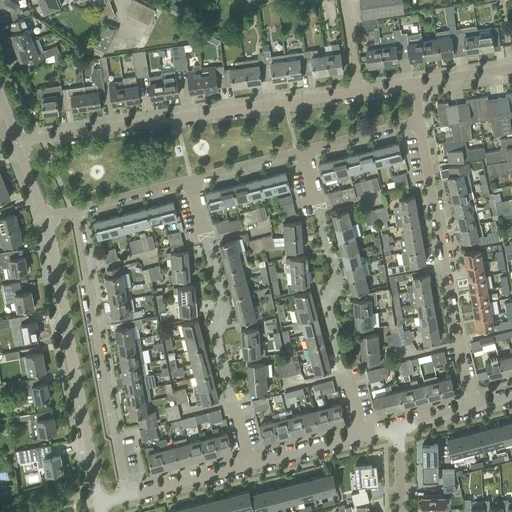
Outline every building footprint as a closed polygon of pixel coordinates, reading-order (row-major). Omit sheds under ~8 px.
[(0,0),(0,4),(0,6),(1,6),(17,14),(21,5),(9,0),(0,0)] [(62,6),(59,0),(38,0),(44,13),(58,7),(62,6)] [(109,0),(107,0),(98,5),(103,19),(114,15),(109,0)] [(137,18),(144,4),(135,0),(132,0),(126,13),(137,18)] [(401,0),(360,0),(363,18),(403,12),(401,0)] [(149,24),(156,10),(144,4),(137,18),(149,24)] [(175,4),(171,12),(179,17),(183,8),(175,4)] [(452,6),(444,7),(447,25),(449,25),(455,24),(452,6)] [(32,33),(26,16),(23,17),(16,14),(16,13),(12,15),(14,21),(8,23),(13,33),(11,34),(16,47),(32,41),(29,34),(32,33)] [(377,23),(377,20),(376,17),(361,19),(362,26),(377,23)] [(105,22),(96,44),(91,54),(101,57),(102,57),(104,52),(106,52),(112,39),(113,39),(118,28),(105,22)] [(378,30),(378,26),(377,23),(362,26),(363,32),(378,30)] [(458,46),(456,29),(455,24),(449,25),(449,29),(435,31),(436,39),(439,56),(453,54),(452,47),(458,46)] [(480,50),(477,34),(476,26),(456,29),(458,46),(465,45),(466,52),(480,50)] [(499,40),(498,30),(497,26),(490,27),(491,32),(477,34),(480,50),(493,48),(492,41),(499,40)] [(394,41),(380,43),(381,47),(383,64),(398,62),(397,55),(403,54),(400,34),(401,34),(400,29),(393,30),(394,41)] [(401,34),(400,34),(403,54),(409,53),(410,60),(425,58),(422,41),(420,32),(407,34),(406,33),(401,34)] [(37,39),(32,41),(16,47),(21,60),(29,57),(32,63),(59,53),(56,46),(42,51),(37,39)] [(439,56),(436,39),(422,41),(425,58),(439,56)] [(381,47),(380,43),(366,45),(369,66),(383,64),(381,47)] [(339,44),(331,45),(332,53),(325,54),(328,72),(342,70),(339,44)] [(184,45),(177,46),(179,60),(181,70),(187,69),(184,45)] [(179,60),(177,46),(171,47),(173,61),(179,60)] [(287,78),(285,61),(271,63),(269,50),(263,51),(264,57),(265,64),(267,77),(273,77),(273,80),(287,78)] [(328,72),(325,54),(312,56),(311,50),(304,51),(305,57),(307,71),(313,71),(314,75),(328,72)] [(145,51),(138,52),(140,66),(147,65),(145,51)] [(140,66),(138,52),(132,53),(134,67),(140,66)] [(307,71),(305,57),(298,58),(297,53),(284,55),(285,61),(287,78),(302,76),(301,72),(307,71)] [(265,64),(264,57),(243,60),(247,84),(261,82),(261,78),(267,77),(265,64)] [(110,81),(106,58),(100,58),(101,68),(103,82),(110,81)] [(247,84),(243,60),(234,61),(235,68),(224,70),(226,83),(232,82),(233,86),(247,84)] [(201,73),(200,68),(200,64),(194,65),(192,67),(193,70),(187,71),(190,93),(204,91),(201,73)] [(226,83),(224,70),(223,66),(215,67),(215,66),(200,68),(201,73),(204,91),(217,89),(217,85),(226,83)] [(103,82),(101,68),(93,69),(91,85),(84,86),(84,90),(87,108),(100,106),(98,92),(105,92),(103,82)] [(178,95),(175,72),(175,70),(161,72),(161,74),(162,79),(165,96),(178,95)] [(162,79),(161,74),(155,76),(148,77),(152,98),(165,96),(162,79)] [(139,100),(136,79),(136,76),(122,78),(123,80),(123,85),(126,102),(139,100)] [(123,85),(123,80),(116,81),(109,82),(113,104),(126,102),(123,85)] [(84,90),(84,86),(76,87),(61,89),(64,107),(73,106),(74,110),(87,108),(84,90)] [(64,107),(61,89),(61,87),(48,89),(49,95),(41,97),(44,114),(58,112),(58,108),(64,107)] [(511,92),(505,93),(505,96),(506,101),(503,102),(504,109),(498,110),(502,134),(511,133),(509,119),(511,116),(511,115),(511,92)] [(502,134),(498,110),(492,110),(491,104),(488,104),(487,96),(476,98),(480,120),(487,119),(490,122),(492,136),(502,134)] [(480,120),(476,98),(465,99),(467,107),(463,108),(464,114),(459,115),(462,140),(465,140),(472,139),(470,125),(472,122),(480,120)] [(462,140),(459,115),(453,116),(452,109),(449,110),(447,102),(436,104),(440,126),(448,125),(451,126),(453,141),(462,140)] [(280,128),(253,135),(255,140),(248,142),(251,153),(257,152),(256,148),(284,141),(280,128)] [(511,137),(500,139),(501,147),(499,150),(485,152),(484,147),(485,157),(486,162),(511,158),(511,137)] [(485,157),(484,147),(469,149),(466,147),(465,140),(462,140),(453,141),(442,143),(444,154),(449,153),(449,156),(452,156),(453,162),(485,157)] [(398,142),(385,146),(389,162),(402,159),(402,158),(398,142)] [(389,162),(385,146),(371,149),(376,165),(389,162)] [(376,165),(371,149),(358,153),(362,169),(376,165)] [(362,169),(358,153),(345,156),(349,172),(362,169)] [(351,179),(349,172),(345,156),(332,160),(336,176),(337,176),(338,182),(351,179)] [(336,176),(332,160),(319,163),(323,179),(336,176)] [(502,173),(500,162),(486,164),(489,176),(502,173)] [(471,185),(468,173),(468,172),(465,173),(463,164),(458,165),(448,167),(450,176),(447,177),(451,190),(470,185),(471,185)] [(286,172),(272,175),(277,191),(290,188),(286,172)] [(405,173),(395,175),(392,176),(395,187),(401,186),(408,184),(405,173)] [(277,191),(272,175),(259,178),(263,195),(277,191)] [(377,177),(371,179),(374,191),(380,189),(377,177)] [(263,195),(259,178),(246,182),(250,198),(263,195)] [(374,191),(371,179),(365,180),(369,192),(374,191)] [(369,192),(365,180),(360,182),(363,194),(369,192)] [(489,194),(486,181),(481,182),(483,190),(479,191),(480,196),(488,195),(488,194),(489,194)] [(250,198),(246,182),(233,185),(237,201),(250,198)] [(363,194),(360,182),(354,183),(357,195),(363,194)] [(0,201),(10,197),(4,183),(0,185),(0,201)] [(237,201),(233,185),(219,189),(224,205),(237,201)] [(469,199),(467,193),(472,192),(470,185),(451,190),(454,203),(469,199)] [(353,186),(340,190),(341,195),(329,199),(330,204),(340,202),(356,198),(353,186)] [(224,205),(219,189),(206,192),(210,208),(224,205)] [(341,195),(340,190),(327,193),(329,199),(341,195)] [(495,202),(493,196),(493,193),(490,194),(489,194),(488,194),(488,195),(489,199),(488,199),(489,202),(487,203),(483,207),(483,209),(490,208),(490,207),(495,206),(495,202)] [(280,205),(292,202),(293,202),(292,195),(278,198),(280,205)] [(414,196),(404,198),(399,199),(400,206),(393,207),(394,213),(416,210),(414,196)] [(474,198),(469,199),(454,203),(457,215),(477,210),(474,198)] [(511,198),(500,201),(495,202),(495,206),(496,210),(511,206),(511,198)] [(173,201),(160,204),(164,220),(177,217),(173,201)] [(294,208),(292,202),(280,205),(281,211),(294,208)] [(164,220),(160,204),(146,208),(151,224),(164,220)] [(264,206),(258,208),(262,220),(267,219),(264,206)] [(351,223),(348,210),(352,209),(351,206),(337,210),(338,213),(332,214),(335,228),(351,223)] [(389,219),(386,206),(380,208),(383,221),(387,220),(389,219)] [(511,206),(496,210),(497,214),(498,216),(505,215),(506,219),(511,218),(510,214),(511,213),(511,206)] [(151,224),(146,208),(133,211),(137,227),(151,224)] [(262,220),(258,208),(253,209),(256,221),(262,220)] [(295,213),(294,208),(281,211),(283,217),(295,213)] [(383,221),(380,208),(374,209),(378,222),(382,221),(383,221)] [(256,221),(253,209),(247,210),(250,223),(256,221)] [(378,222),(374,209),(369,211),(372,224),(377,223),(378,222)] [(250,223),(247,210),(239,212),(241,218),(243,225),(250,223)] [(419,223),(416,210),(401,212),(402,219),(395,220),(397,226),(403,225),(419,223)] [(475,225),(480,223),(477,210),(457,215),(460,228),(475,225)] [(137,227),(133,211),(120,215),(124,231),(137,227)] [(372,224),(369,211),(363,212),(366,225),(372,224)] [(0,231),(0,232),(18,227),(15,214),(6,216),(5,212),(0,213),(0,231)] [(124,231),(120,215),(107,218),(111,234),(124,231)] [(111,234),(107,218),(94,221),(98,238),(111,234)] [(243,227),(243,225),(241,218),(228,221),(229,225),(216,228),(218,233),(227,231),(243,227)] [(229,225),(228,221),(227,219),(215,222),(216,228),(229,225)] [(388,228),(387,220),(383,221),(382,221),(378,222),(379,229),(380,229),(384,229),(388,228)] [(480,223),(475,225),(460,228),(463,242),(475,239),(477,245),(500,240),(497,228),(495,220),(490,221),(492,231),(486,233),(486,236),(483,236),(480,223)] [(300,221),(290,222),(283,223),(284,237),(301,235),(300,221)] [(355,236),(351,223),(335,228),(339,241),(355,236)] [(421,235),(419,223),(403,225),(405,233),(401,234),(402,239),(406,238),(421,235)] [(0,245),(21,241),(18,227),(0,232),(2,240),(0,240),(0,245)] [(180,231),(170,234),(167,234),(169,240),(181,237),(180,231)] [(152,235),(146,237),(149,249),(155,248),(152,235)] [(275,248),(271,235),(266,237),(269,249),(275,248)] [(284,237),(272,238),(274,246),(285,246),(285,251),(292,250),(302,250),(301,235),(284,237)] [(423,248),(421,235),(406,238),(408,251),(423,248)] [(360,244),(357,244),(355,236),(339,241),(342,254),(358,250),(361,249),(360,244)] [(149,249),(146,237),(140,238),(143,251),(149,249)] [(183,243),(181,237),(169,240),(170,246),(183,243)] [(269,249),(266,237),(260,238),(263,251),(269,249)] [(143,251),(140,238),(135,240),(138,252),(143,251)] [(263,251),(260,238),(255,240),(258,252),(263,251)] [(239,253),(235,239),(219,243),(223,257),(239,253)] [(138,252),(135,240),(129,241),(132,254),(138,252)] [(258,252),(255,240),(249,241),(252,253),(258,252)] [(388,241),(383,242),(384,250),(390,249),(393,249),(392,244),(389,245),(388,241)] [(115,248),(112,249),(102,251),(105,263),(118,259),(115,248)] [(425,262),(423,248),(408,251),(401,252),(403,265),(410,264),(425,262)] [(13,250),(3,252),(0,252),(0,265),(1,265),(2,269),(6,268),(8,278),(17,277),(16,273),(27,271),(24,256),(12,258),(11,251),(13,250)] [(188,250),(178,251),(166,252),(166,259),(171,258),(172,266),(189,265),(188,250)] [(362,263),(358,250),(342,254),(345,267),(362,263)] [(479,250),(473,251),(464,253),(466,266),(482,263),(479,250)] [(242,266),(239,253),(223,257),(226,270),(242,266)] [(308,270),(307,256),(297,257),(290,258),(286,258),(286,263),(290,262),(291,272),(308,270)] [(365,276),(362,263),(345,267),(349,280),(365,276)] [(484,276),(482,263),(466,266),(468,278),(484,276)] [(162,278),(159,265),(154,267),(157,279),(162,278)] [(190,279),(189,265),(172,266),(172,274),(167,275),(168,280),(190,279)] [(387,267),(388,273),(403,271),(402,265),(392,266),(387,267)] [(246,279),(242,266),(226,270),(230,283),(246,279)] [(124,287),(122,274),(121,267),(106,270),(108,277),(105,277),(108,290),(124,287)] [(157,279),(154,267),(148,268),(151,280),(157,279)] [(151,280),(148,268),(142,270),(145,282),(151,280)] [(309,284),(308,270),(291,272),(292,285),(287,285),(288,293),(305,288),(305,285),(309,284)] [(402,274),(389,276),(390,282),(395,281),(403,280),(402,274)] [(428,274),(418,276),(412,277),(414,284),(407,286),(408,292),(415,290),(430,287),(428,274)] [(368,290),(365,276),(349,280),(352,294),(368,290)] [(486,288),(484,276),(468,278),(470,291),(486,288)] [(249,292),(246,279),(230,283),(233,296),(249,292)] [(19,281),(9,283),(3,284),(6,303),(16,302),(17,310),(34,307),(31,291),(18,293),(16,283),(19,282),(19,281)] [(194,285),(184,286),(173,287),(174,294),(178,293),(178,301),(196,299),(194,285)] [(131,291),(130,286),(124,287),(108,290),(110,302),(127,299),(125,292),(131,291)] [(432,300),(430,287),(415,290),(408,292),(410,305),(417,303),(432,300)] [(489,301),(486,288),(470,291),(473,304),(489,301)] [(314,304),(310,290),(294,294),(298,308),(314,304)] [(357,295),(358,299),(353,300),(354,314),(372,312),(371,304),(377,304),(376,291),(357,295)] [(252,305),(249,292),(233,296),(236,309),(252,305)] [(132,298),(127,299),(110,302),(112,315),(120,313),(121,320),(134,317),(132,311),(134,311),(132,298)] [(197,314),(196,299),(178,301),(179,315),(197,314)] [(435,313),(432,300),(417,303),(419,316),(435,313)] [(491,314),(489,301),(473,304),(475,317),(491,314)] [(317,317),(314,304),(298,308),(294,309),(297,322),(301,321),(317,317)] [(256,319),(252,305),(236,309),(240,323),(256,319)] [(511,326),(511,310),(506,311),(507,320),(499,322),(500,329),(511,326)] [(373,326),(372,312),(354,314),(356,328),(373,326)] [(437,326),(435,313),(419,316),(421,324),(417,324),(418,330),(422,329),(437,326)] [(394,322),(392,314),(387,315),(388,323),(389,323),(389,325),(395,325),(394,322)] [(493,327),(491,314),(475,317),(477,330),(493,327)] [(26,315),(16,317),(10,317),(13,332),(22,330),(23,339),(29,338),(39,337),(36,321),(23,323),(22,316),(26,315)] [(320,330),(317,317),(301,321),(304,334),(320,330)] [(134,338),(131,325),(141,323),(141,318),(134,319),(131,320),(121,321),(122,327),(115,329),(117,341),(134,338)] [(198,319),(188,322),(181,324),(185,337),(201,333),(198,319)] [(406,344),(403,331),(401,323),(396,324),(396,325),(397,332),(401,345),(406,344)] [(401,345),(397,332),(396,325),(395,325),(389,325),(392,334),(395,347),(401,345)] [(439,340),(437,326),(422,329),(424,343),(439,340)] [(258,327),(251,328),(241,329),(242,343),(259,342),(258,327)] [(409,329),(403,331),(406,344),(412,342),(409,329)] [(324,343),(320,330),(304,334),(308,347),(324,343)] [(205,346),(201,333),(185,337),(188,350),(205,346)] [(377,333),(370,334),(360,334),(361,348),(378,347),(377,333)] [(395,347),(392,334),(386,335),(389,348),(395,347)] [(496,348),(494,342),(493,336),(480,339),(483,351),(496,348)] [(142,350),(139,337),(134,338),(117,341),(119,354),(136,351),(142,350)] [(265,349),(260,349),(259,342),(242,343),(243,357),(265,355),(265,349)] [(327,356),(324,343),(308,347),(311,361),(327,356)] [(208,359),(205,346),(188,350),(192,363),(208,359)] [(379,355),(378,347),(361,348),(362,363),(380,361),(382,360),(382,355),(379,355)] [(20,357),(18,350),(5,353),(6,360),(20,357)] [(144,362),(142,350),(136,351),(119,354),(121,366),(144,363),(144,362)] [(432,360),(445,357),(443,351),(430,354),(432,360)] [(42,352),(32,354),(25,355),(28,373),(45,370),(42,352)] [(295,374),(292,361),(290,362),(289,357),(291,357),(290,353),(285,354),(287,363),(286,363),(290,375),(295,374)] [(511,371),(511,358),(511,355),(499,359),(502,374),(511,371)] [(331,370),(327,356),(311,361),(315,374),(331,370)] [(446,362),(445,357),(432,360),(433,366),(446,362)] [(211,372),(208,359),(192,363),(195,377),(211,372)] [(414,372),(410,360),(410,359),(405,361),(408,374),(414,372)] [(502,374),(499,359),(486,362),(488,370),(489,377),(502,374)] [(298,360),(292,361),(295,374),(301,372),(298,360)] [(408,374),(405,361),(399,362),(402,375),(408,374)] [(265,362),(258,363),(248,364),(249,378),(266,376),(265,362)] [(146,375),(144,363),(121,366),(124,379),(140,376),(146,375)] [(290,375),(286,363),(281,364),(284,377),(290,375)] [(284,377),(281,364),(275,366),(278,378),(284,377)] [(381,373),(380,368),(366,371),(368,377),(381,373)] [(488,370),(476,374),(478,380),(489,377),(488,370)] [(215,386),(211,372),(195,377),(197,384),(192,385),(194,391),(215,386)] [(382,379),(381,373),(368,377),(369,382),(382,379)] [(147,375),(146,375),(140,376),(124,379),(126,392),(143,389),(143,388),(149,387),(147,375)] [(267,390),(266,376),(249,378),(250,392),(267,390)] [(441,396),(437,381),(436,376),(423,379),(424,384),(428,399),(441,396)] [(454,392),(452,385),(450,377),(437,381),(441,396),(454,392)] [(34,379),(34,378),(21,381),(23,394),(26,394),(27,403),(50,399),(47,383),(34,385),(33,379),(34,379)] [(428,399),(424,384),(418,386),(417,379),(410,381),(412,387),(416,402),(428,399)] [(321,388),(334,385),(332,380),(322,382),(320,383),(313,385),(314,390),(321,388)] [(335,391),(334,385),(321,388),(323,394),(335,391)] [(403,406),(399,391),(392,392),(390,385),(384,387),(386,394),(390,409),(403,406)] [(218,399),(215,386),(194,391),(197,404),(218,399)] [(151,400),(149,387),(143,389),(126,392),(128,404),(145,401),(151,400)] [(416,402),(412,387),(399,391),(403,406),(416,402)] [(185,388),(179,389),(182,402),(188,400),(185,388)] [(182,402),(179,389),(174,391),(174,392),(175,396),(176,399),(177,403),(182,402)] [(390,409),(386,394),(373,397),(377,412),(390,409)] [(267,397),(261,398),(252,401),(253,406),(268,402),(267,397)] [(157,423),(155,412),(147,413),(145,401),(128,404),(130,417),(137,415),(139,426),(157,423)] [(270,408),(268,402),(253,406),(255,412),(270,408)] [(180,417),(177,404),(164,407),(167,420),(180,417)] [(340,404),(330,406),(326,407),(331,424),(344,421),(340,404)] [(331,424),(326,407),(313,411),(317,428),(331,424)] [(209,417),(221,414),(220,409),(194,415),(196,421),(196,423),(209,420),(209,417)] [(56,432),(53,417),(45,418),(44,411),(29,414),(33,436),(56,432)] [(304,431),(300,414),(292,416),(291,411),(285,412),(287,418),(291,435),(304,431)] [(317,428),(313,411),(300,414),(304,431),(317,428)] [(291,435),(287,418),(279,419),(278,413),(272,415),(273,421),(278,438),(291,435)] [(222,420),(221,414),(209,417),(209,420),(210,423),(213,422),(222,420)] [(190,422),(196,421),(194,415),(181,419),(182,424),(190,422)] [(278,438),(273,421),(260,424),(264,442),(278,438)] [(511,440),(511,428),(510,422),(500,425),(504,443),(510,441),(511,440)] [(504,443),(500,425),(489,427),(494,445),(500,444),(504,443)] [(156,431),(154,426),(139,430),(141,435),(156,431)] [(494,445),(489,427),(479,430),(484,448),(489,447),(494,445)] [(227,433),(219,435),(217,428),(212,430),(214,437),(218,453),(232,450),(227,433)] [(484,448),(479,430),(468,433),(473,451),(479,449),(484,448)] [(142,441),(157,437),(156,431),(141,435),(142,441)] [(218,453),(214,437),(206,438),(205,432),(199,433),(201,440),(205,457),(218,453)] [(473,451),(468,433),(458,436),(463,454),(469,452),(473,451)] [(463,454),(458,436),(447,438),(452,456),(458,455),(463,454)] [(179,464),(174,447),(168,448),(165,438),(158,440),(161,450),(165,467),(179,464)] [(205,457),(201,440),(187,443),(192,460),(205,457)] [(192,460),(187,443),(174,447),(179,464),(192,460)] [(421,465),(421,469),(423,469),(423,480),(438,480),(438,477),(438,474),(454,473),(454,468),(438,468),(438,444),(433,444),(422,445),(422,461),(422,465),(421,465)] [(35,447),(22,450),(25,462),(37,459),(38,467),(45,466),(46,474),(47,474),(57,472),(63,471),(60,455),(50,457),(51,451),(50,445),(40,446),(35,447)] [(165,467),(161,450),(154,452),(153,447),(144,449),(146,457),(148,456),(152,471),(165,467)] [(16,451),(14,451),(15,456),(16,460),(17,463),(25,462),(22,450),(16,451)] [(359,492),(351,494),(354,505),(369,501),(366,490),(365,490),(365,485),(378,484),(377,469),(374,470),(374,469),(374,464),(372,464),(355,466),(355,468),(357,484),(357,486),(358,486),(359,492)] [(337,490),(332,473),(321,476),(326,493),(330,492),(337,490)] [(326,493),(321,476),(310,479),(314,496),(320,495),(326,493)] [(314,496),(310,479),(298,482),(303,499),(307,498),(314,496)] [(303,499),(298,482),(287,485),(291,502),(296,501),(303,499)] [(291,502),(287,485),(275,488),(279,505),(284,504),(291,502)] [(279,505),(275,488),(263,491),(268,508),(274,506),(279,505)] [(253,508),(249,490),(238,493),(242,511),(247,509),(253,508)] [(268,508),(263,491),(252,494),(257,511),(264,509),(268,508)] [(242,511),(238,493),(226,496),(230,511),(236,511),(239,511),(242,511)] [(230,511),(226,496),(215,499),(217,511),(230,511)] [(432,496),(421,496),(422,510),(423,510),(423,509),(439,509),(439,510),(444,510),(444,496),(436,496),(432,496)] [(217,511),(215,499),(203,502),(205,511),(217,511)] [(470,499),(464,499),(465,508),(464,511),(483,511),(483,507),(476,507),(471,508),(470,503),(470,499)] [(508,499),(500,500),(501,503),(501,506),(502,511),(504,511),(508,511),(507,511),(511,511),(511,501),(508,501),(508,499)] [(483,500),(482,500),(483,507),(483,511),(484,511),(489,511),(501,511),(502,511),(501,506),(494,506),(489,507),(489,503),(489,501),(489,500),(485,500),(483,500)] [(205,511),(203,502),(191,505),(193,511),(205,511)]
